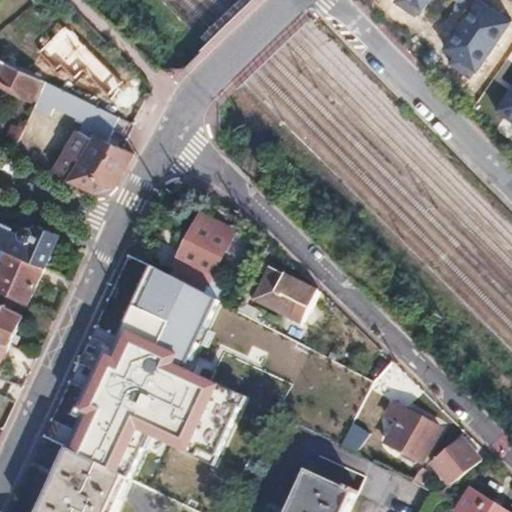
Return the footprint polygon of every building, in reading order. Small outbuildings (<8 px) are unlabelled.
[(124,82),(67,24),(38,53),(56,71),(61,67),(76,81),(84,70),(111,99),(124,82)] [(0,58),(0,84),(39,103),(49,82),(0,58)] [(39,103),(38,105),(52,112),(54,109),(91,127),(89,132),(78,128),(73,138),(76,139),(57,171),(102,192),(115,188),(134,155),(125,150),(106,141),(118,116),(49,82),(39,103)] [(212,200),(202,219),(232,235),(242,216),(212,200)] [(202,219),(182,257),(172,277),(203,293),(209,280),(232,235),(202,219)] [(0,221),(0,244),(10,249),(47,266),(61,236),(39,225),(37,230),(30,227),(25,228),(22,235),(13,230),(14,228),(0,221)] [(0,286),(31,301),(47,266),(10,249),(0,244),(0,286)] [(150,265),(139,285),(216,325),(226,305),(203,293),(172,277),(150,265)] [(272,268),(254,303),(291,321),(292,320),(300,324),(305,314),(307,315),(318,293),(272,268)] [(0,339),(12,345),(24,318),(0,306),(0,339)] [(33,310),(28,321),(50,332),(55,321),(33,310)] [(137,334),(107,395),(138,411),(153,381),(169,350),(137,334)] [(0,339),(0,370),(12,345),(0,339)] [(169,350),(153,381),(180,395),(195,365),(169,350)] [(314,387),(300,412),(328,427),(350,387),(318,369),(309,385),(314,387)] [(376,385),(366,402),(376,407),(382,395),(377,392),(380,387),(376,385)] [(247,392),(226,431),(258,448),(276,415),(279,409),(247,392)] [(394,406),(387,419),(399,426),(390,446),(422,463),(440,430),(394,406)] [(461,439),(438,459),(457,481),(480,461),(461,439)] [(74,452),(45,511),(108,511),(125,478),(74,452)] [(311,476),(294,511),(350,511),(357,498),(311,476)] [(505,511),(471,492),(459,511),(505,511)]
